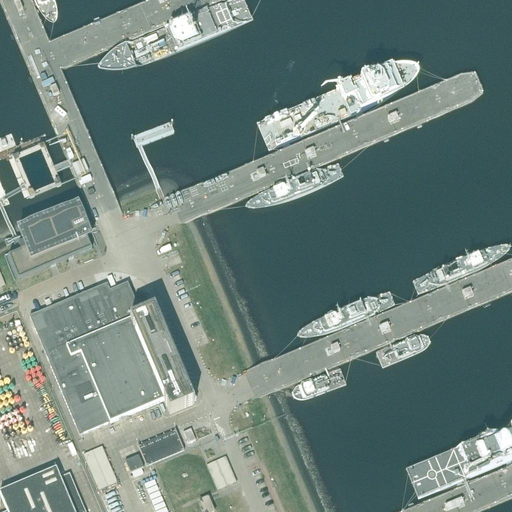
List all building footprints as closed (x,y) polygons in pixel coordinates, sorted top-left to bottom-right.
[(20,3),(15,5),(18,13),(23,11),(20,3)] [(56,86),(50,89),(54,97),(59,95),(56,86)] [(266,177),(263,170),(256,173),(259,179),(266,177)] [(17,281),(18,283),(50,269),(56,267),(68,261),(74,259),(93,251),(87,237),(83,239),(81,235),(89,232),(83,216),(29,239),(31,243),(18,248),(21,253),(8,259),(10,263),(17,281)] [(46,358),(80,439),(164,403),(170,417),(195,405),(189,392),(155,311),(152,312),(147,298),(138,302),(139,304),(136,305),(128,285),(110,292),(107,285),(41,314),(52,340),(41,345),(45,355),(59,349),(60,352),(46,358)] [(331,348),(334,354),(340,352),(337,345),(331,348)] [(191,431),(183,435),(188,446),(196,442),(191,431)] [(139,449),(139,448),(138,449),(147,469),(148,469),(147,468),(183,453),(184,454),(185,453),(176,433),(175,433),(175,434),(139,449)] [(83,457),(98,492),(117,484),(102,448),(83,457)] [(126,464),(131,476),(144,470),(139,458),(126,464)] [(207,468),(218,494),(237,486),(226,459),(207,468)] [(60,480),(56,471),(0,494),(0,495),(7,511),(84,511),(69,476),(60,480)] [(214,511),(209,499),(200,503),(203,511),(214,511)] [(462,499),(453,503),(456,508),(464,505),(462,499)] [(456,508),(453,503),(445,506),(447,511),(456,508)]
